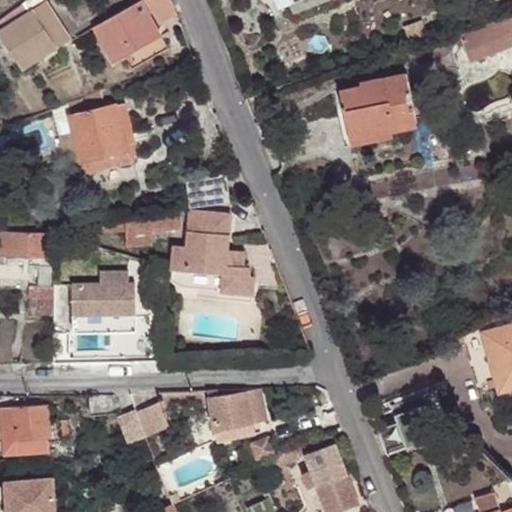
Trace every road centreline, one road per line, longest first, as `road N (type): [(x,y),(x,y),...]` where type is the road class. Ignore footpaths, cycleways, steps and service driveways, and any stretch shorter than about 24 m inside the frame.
road 1 (unclassified): [(192,0),(338,371)]
road 2 (residential): [(0,379),(338,371)]
road 3 (unclassified): [(338,371),(392,511)]
